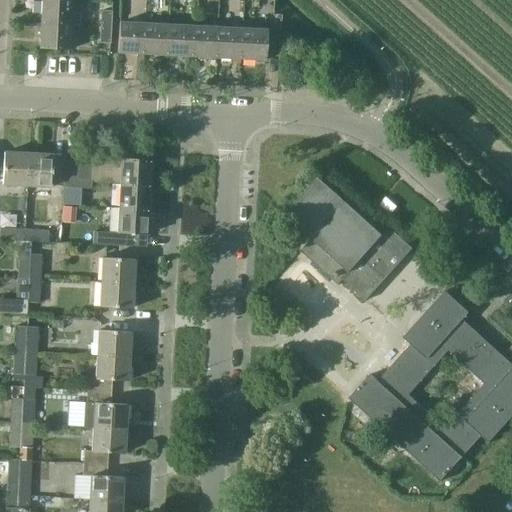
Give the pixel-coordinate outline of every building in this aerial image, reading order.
[(72,0),(68,0),(41,0),(40,23),(71,25),(79,25),(80,14),(71,13),(72,0)] [(111,27),(112,11),(101,10),(100,26),(111,27)] [(119,52),(144,53),(145,23),(144,23),(144,17),(133,16),(133,22),(120,22),(119,52)] [(181,25),(170,24),(168,54),(193,56),(194,26),(192,26),(193,19),(181,19),(181,25)] [(71,25),(40,23),(38,48),(69,50),(71,25)] [(170,24),(145,23),(144,53),(168,54),(170,24)] [(111,27),(100,26),(99,43),(110,43),(111,27)] [(219,27),(194,26),(193,56),(217,57),(219,27)] [(243,28),(219,27),(217,57),(241,59),(243,28)] [(268,30),(243,28),(241,59),(267,60),(268,30)] [(2,184),(26,185),(28,153),(4,152),(2,184)] [(52,154),(28,153),(26,185),(26,194),(37,194),(37,185),(51,186),(52,154)] [(152,160),(122,158),(121,183),(151,185),(152,160)] [(77,188),(79,160),(65,159),(63,187),(77,188)] [(93,160),(92,160),(79,160),(77,188),(91,188),(93,160)] [(286,214),(307,232),(312,238),(301,250),(339,284),(343,280),(367,301),(386,279),(391,284),(400,274),(394,269),(413,248),(389,226),(383,233),(320,176),(286,214)] [(151,185),(121,183),(119,207),(149,209),(151,185)] [(63,188),(63,204),(81,205),(82,189),(63,188)] [(397,208),(386,198),(380,205),(391,214),(397,208)] [(76,224),(76,207),(63,207),(62,224),(76,224)] [(149,209),(119,207),(118,232),(94,231),(93,244),(125,246),(125,233),(148,234),(149,209)] [(24,229),(0,227),(0,240),(19,241),(24,241),(24,229)] [(50,230),(24,229),(24,241),(31,242),(43,243),(49,243),(50,230)] [(24,241),(19,241),(19,253),(18,253),(17,278),(29,278),(31,242),(24,241)] [(43,243),(31,242),(29,278),(41,278),(42,254),(43,243)] [(102,257),(101,282),(133,284),(134,259),(102,257)] [(0,298),(0,312),(27,314),(29,278),(17,278),(16,299),(0,298)] [(41,278),(29,278),(28,303),(40,303),(41,278)] [(133,284),(101,282),(99,306),(131,308),(133,284)] [(445,290),(403,336),(412,344),(379,381),(371,374),(349,398),(440,481),(482,435),(490,442),(511,418),(511,364),(463,319),(469,313),(445,290)] [(42,328),(43,316),(28,315),(27,326),(15,326),(12,375),(36,376),(38,327),(42,328)] [(98,330),(98,344),(91,343),(90,354),(97,355),(129,356),(130,332),(98,330)] [(129,356),(97,355),(96,378),(88,378),(87,390),(111,391),(112,380),(128,381),(129,356)] [(24,387),(23,399),(22,423),(33,424),(35,399),(34,399),(34,387),(24,387)] [(111,391),(87,390),(86,402),(94,403),(94,416),(85,416),(85,427),(93,427),(125,428),(127,404),(111,403),(111,391)] [(11,398),(9,422),(22,423),(23,399),(11,398)] [(83,423),(84,400),(69,399),(68,423),(83,423)] [(22,423),(9,422),(8,447),(19,448),(20,448),(22,423)] [(33,424),(22,423),(20,448),(19,448),(18,459),(19,459),(19,462),(31,463),(33,424)] [(125,428),(93,427),(92,451),(84,450),(83,463),(107,464),(108,452),(124,453),(125,428)] [(8,459),(6,495),(17,496),(19,462),(19,459),(18,459),(8,459)] [(31,463),(19,462),(17,496),(30,497),(31,478),(35,478),(38,476),(38,463),(31,463)] [(107,464),(83,463),(83,475),(91,476),(90,500),(122,501),(123,477),(107,476),(107,464)] [(16,508),(17,496),(6,495),(6,503),(6,507),(16,508)] [(29,504),(30,497),(17,496),(16,508),(30,508),(29,504)] [(121,511),(122,501),(90,500),(89,511),(121,511)]
